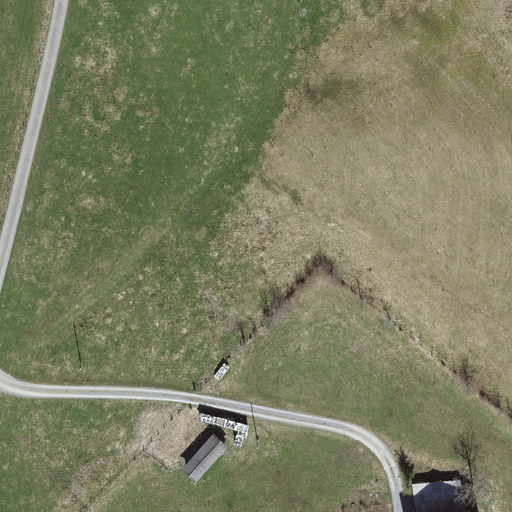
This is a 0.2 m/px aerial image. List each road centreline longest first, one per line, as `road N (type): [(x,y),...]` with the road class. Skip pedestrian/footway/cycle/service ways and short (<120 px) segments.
road 1 (residential): [(0,384),(155,391),(356,429),(386,448),(401,511)]
road 2 (residential): [(65,0),(0,289)]
